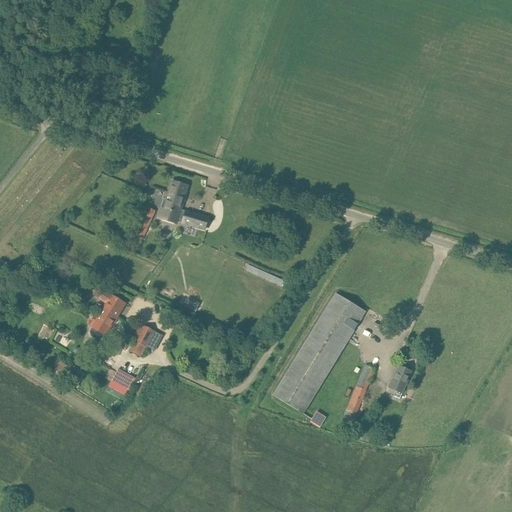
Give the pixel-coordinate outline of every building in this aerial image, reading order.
[(184,219),(186,212),(180,210),(188,186),(172,181),(169,194),(166,193),(158,218),(176,224),(178,218),(184,219)] [(156,212),(146,207),(133,235),(135,236),(133,240),(141,244),(143,239),(156,212)] [(186,211),(186,212),(184,219),(183,223),(205,230),(209,218),(186,211)] [(123,247),(126,240),(117,236),(114,243),(123,247)] [(107,304),(100,315),(107,320),(111,314),(117,317),(125,304),(112,296),(112,295),(104,291),(99,299),(107,304)] [(335,293),(272,396),(304,415),(366,312),(335,293)] [(188,299),(185,305),(190,308),(196,310),(199,304),(193,301),(188,299)] [(116,318),(117,317),(111,314),(107,320),(100,315),(96,321),(94,320),(91,326),(92,327),(105,335),(113,324),(115,326),(119,320),(116,318)] [(138,328),(132,338),(136,340),(146,346),(154,350),(162,335),(145,326),(142,330),(138,328)] [(136,340),(130,352),(140,358),(146,346),(136,340)] [(76,370),(66,365),(59,378),(69,383),(76,370)] [(375,369),(365,365),(356,387),(346,411),(356,415),(375,369)] [(412,372),(399,366),(393,380),(392,379),(388,388),(402,394),(412,372)] [(111,382),(108,386),(124,395),(125,396),(135,380),(134,379),(118,370),(111,382)] [(312,419),(310,423),(319,429),(325,419),(316,413),(312,419)]
